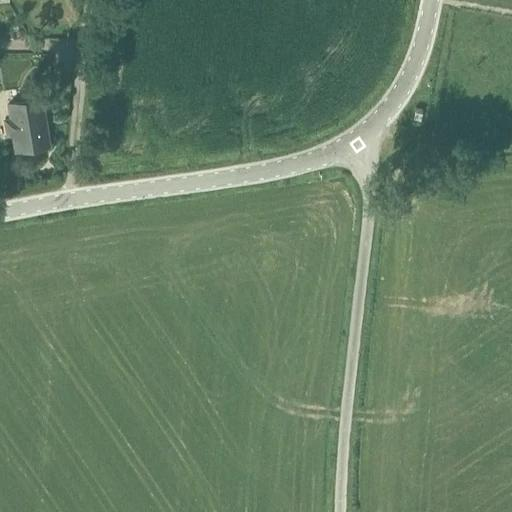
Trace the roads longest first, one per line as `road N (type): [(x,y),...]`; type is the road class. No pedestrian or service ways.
road 1 (unclassified): [(0,214),(258,174),(348,144),(388,112),(428,0)]
road 2 (unknown): [(75,199),(99,0)]
